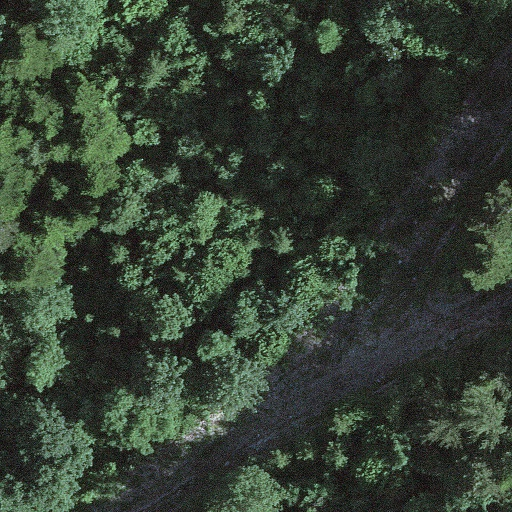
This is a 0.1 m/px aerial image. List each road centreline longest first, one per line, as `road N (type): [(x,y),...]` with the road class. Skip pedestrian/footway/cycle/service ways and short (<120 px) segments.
road 1 (track): [(511,293),(308,389),(117,511)]
road 2 (track): [(308,389),(511,69)]
